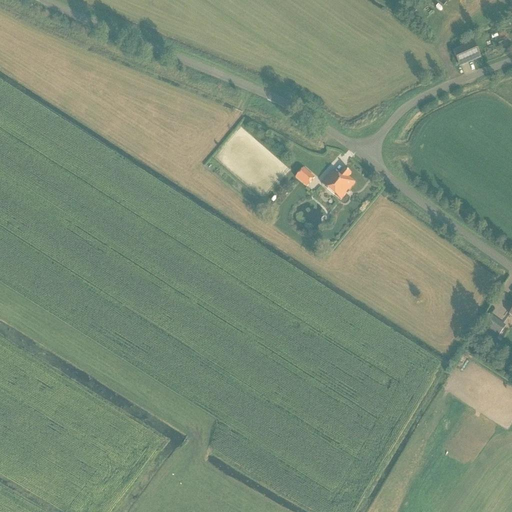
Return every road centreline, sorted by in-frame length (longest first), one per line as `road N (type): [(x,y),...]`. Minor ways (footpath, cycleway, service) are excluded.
road 1 (unclassified): [(364,158),(236,81),(38,0)]
road 2 (unclassified): [(511,270),(364,158)]
road 3 (unclassified): [(364,158),(410,104),(511,63)]
